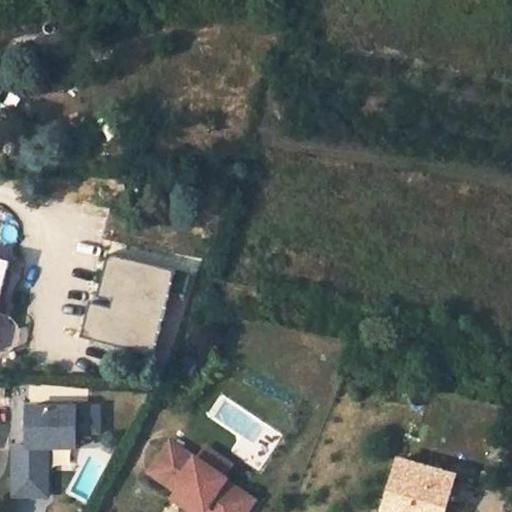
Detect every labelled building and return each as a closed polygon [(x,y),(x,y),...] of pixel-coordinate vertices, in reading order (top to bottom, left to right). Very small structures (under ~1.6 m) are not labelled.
[(175,184),(154,184),(154,199),(175,198),(175,184)] [(0,295),(8,263),(0,260),(0,295)] [(193,360),(184,355),(178,367),(185,371),(186,372),(193,360)] [(185,371),(178,367),(173,375),(180,379),(185,371)] [(181,448),(170,441),(163,452),(173,459),(181,448)] [(232,465),(206,447),(197,459),(223,477),(232,465)] [(173,459),(163,452),(149,472),(176,490),(203,509),(201,511),(246,511),(255,500),(225,480),(225,479),(223,477),(197,459),(181,448),(173,459)] [(397,462),(382,511),(434,511),(440,495),(449,497),(455,478),(397,462)] [(176,490),(171,498),(193,511),(201,511),(203,509),(176,490)] [(444,511),(449,497),(440,495),(434,511),(444,511)]
